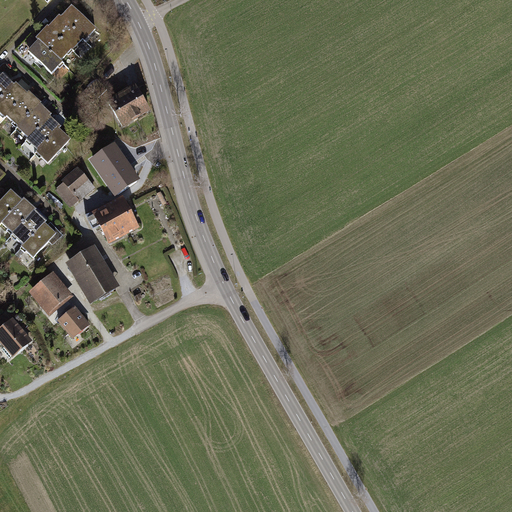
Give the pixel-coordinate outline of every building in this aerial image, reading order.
[(28,51),(52,74),(63,61),(62,60),(83,40),(86,42),(99,30),(72,5),(61,16),(60,14),(36,38),(38,40),(28,51)] [(36,152),(48,163),(71,139),(60,129),(62,126),(50,116),(53,114),(41,104),(42,102),(29,91),(28,93),(16,83),(14,85),(3,74),(0,77),(0,112),(5,118),(7,116),(18,126),(17,127),(28,138),(27,139),(38,150),(36,152)] [(107,101),(122,128),(152,111),(136,85),(107,101)] [(141,179),(117,143),(89,161),(114,197),(141,179)] [(63,183),(56,190),(71,208),(97,188),(78,167),(61,181),(63,183)] [(22,246),(34,258),(49,242),(53,245),(63,236),(51,223),(48,225),(46,223),(48,221),(36,211),(37,209),(24,198),(22,200),(11,190),(0,201),(0,224),(2,223),(13,234),(12,235),(24,245),(22,246)] [(100,227),(109,245),(141,229),(123,196),(92,212),(94,215),(87,218),(93,230),(100,227)] [(65,263),(91,305),(120,287),(95,245),(65,263)] [(28,293),(49,318),(74,297),(53,272),(28,293)] [(76,306),(58,321),(73,340),(91,325),(76,306)] [(0,343),(13,358),(33,341),(12,318),(10,320),(5,314),(0,318),(0,343)]
